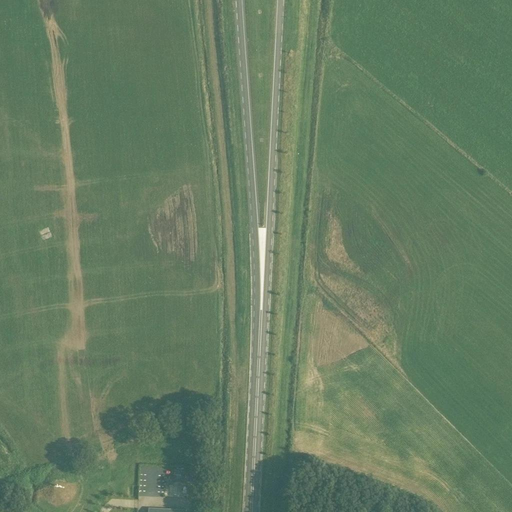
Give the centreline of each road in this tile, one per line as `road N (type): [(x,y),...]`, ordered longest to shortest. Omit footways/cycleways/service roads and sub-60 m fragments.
road 1 (primary): [(251,511),(261,254)]
road 2 (primary): [(238,0),(261,254)]
road 3 (primary): [(261,254),(279,0)]
